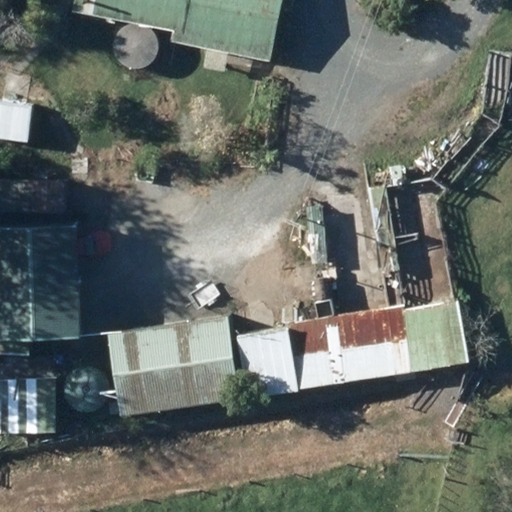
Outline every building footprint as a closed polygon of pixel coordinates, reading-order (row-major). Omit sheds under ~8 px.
[(90,0),(90,6),(192,26),(189,38),(288,57),(299,0),(90,0)] [(1,173),(0,206),(77,208),(78,176),(1,173)] [(5,220),(6,334),(95,333),(94,219),(5,220)] [(408,302),(343,311),(338,272),(323,274),(326,298),(293,303),(293,297),(281,298),(284,326),(258,329),(266,393),(318,386),(317,381),(427,367),(427,365),(479,358),(470,294),(408,302)] [(247,312),(128,329),(139,411),(259,394),(247,312)] [(63,373),(0,375),(0,424),(65,422),(63,373)]
